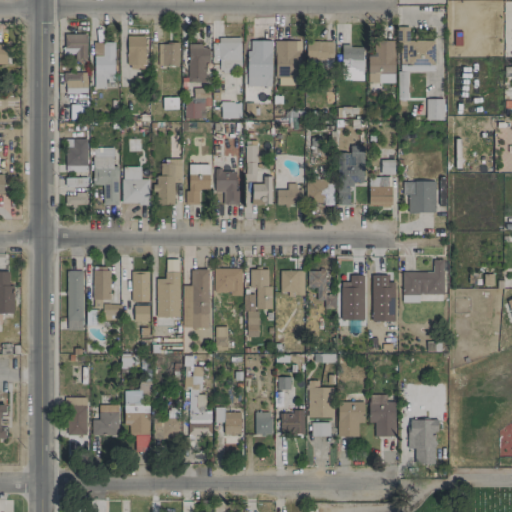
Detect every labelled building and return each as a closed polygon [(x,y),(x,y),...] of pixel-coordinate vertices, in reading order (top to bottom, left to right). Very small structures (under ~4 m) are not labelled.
[(433,71),(433,40),(407,40),(407,28),(398,28),(398,98),(405,98),(405,71),(433,71)] [(73,61),(85,61),(85,34),(63,34),(63,50),(72,49),(73,61)] [(143,36),(125,36),(126,69),(144,68),(143,36)] [(238,37),(217,38),(218,72),(238,72),(238,37)] [(269,78),(271,41),(246,40),(245,77),(269,78)] [(273,41),(274,78),(298,77),(298,40),(273,41)] [(332,41),(304,41),(304,63),(331,64),(332,41)] [(393,82),(392,41),(375,41),(375,55),(366,55),(366,82),(393,82)] [(112,42),(92,42),(93,88),(114,88),(112,42)] [(177,43),(156,43),(156,66),(177,65),(177,43)] [(186,82),(204,82),(204,62),(207,62),(208,45),(187,45),(186,82)] [(361,80),(362,46),(340,45),(340,79),(361,80)] [(64,73),(64,92),(85,91),(85,72),(64,73)] [(209,90),(191,89),(190,102),(208,103),(209,90)] [(176,97),(161,97),(161,109),(176,109),(176,97)] [(442,120),(442,99),(424,99),(424,120),(442,120)] [(219,118),(239,118),(239,102),(220,102),(219,118)] [(183,118),(202,118),(203,103),(183,103),(183,118)] [(68,118),(85,119),(86,105),(69,104),(68,118)] [(64,165),(85,165),(85,131),(64,132),(64,165)] [(254,145),(243,145),(244,173),(255,172),(254,145)] [(362,145),(348,145),(348,152),(336,152),(336,205),(348,205),(348,183),(362,183),(362,145)] [(116,205),(116,165),(112,165),(112,147),(91,147),(91,184),(101,185),(101,204),(116,205)] [(392,174),(393,148),(379,148),(378,174),(392,174)] [(172,205),(173,182),(180,182),(180,160),(158,160),(158,176),(154,176),(153,204),(172,205)] [(184,164),(184,204),(197,204),(197,189),(208,189),(207,164),(184,164)] [(120,203),(147,204),(147,179),(138,179),(139,167),(120,167),(120,203)] [(234,170),(213,171),(213,192),(221,192),(221,204),(235,204),(234,170)] [(249,184),(249,204),(269,204),(269,176),(261,176),(261,183),(249,184)] [(367,206),(390,206),(389,176),(367,176),(367,206)] [(64,187),(86,186),(85,177),(64,178),(64,187)] [(304,204),(330,204),(331,179),(304,178),(304,204)] [(401,181),(401,195),(406,194),(407,212),(433,212),(433,181),(401,181)] [(274,189),(275,204),(298,204),(298,183),(285,183),(285,189),(274,189)] [(85,204),(85,194),(63,194),(63,205),(85,204)] [(442,294),(441,259),(431,260),(431,271),(400,272),(401,302),(417,302),(417,294),(442,294)] [(92,268),(91,308),(100,308),(100,299),(108,299),(109,268),(92,268)] [(212,294),(240,295),(240,268),(212,268),(212,294)] [(207,269),(189,269),(188,328),(206,328),(207,269)] [(266,269),(247,269),(248,288),(254,288),(254,309),(269,308),(269,285),(266,285),(266,269)] [(302,270),(278,270),(278,293),(302,293),(302,270)] [(323,294),(324,270),(305,270),(305,288),(315,288),(314,300),(323,300),(323,308),(334,309),(334,295),(323,294)] [(7,271),(0,271),(0,312),(12,313),(12,285),(7,285),(7,271)] [(66,271),(65,330),(80,330),(81,271),(66,271)] [(147,301),(147,271),(130,271),(129,301),(147,301)] [(177,271),(163,272),(164,278),(154,279),(155,317),(178,317),(177,271)] [(362,275),(348,274),(348,282),(339,282),(339,320),(362,320),(362,275)] [(393,321),(392,282),(386,282),(386,274),(369,275),(370,321),(393,321)] [(255,294),(244,294),(243,336),(254,336),(255,294)] [(101,320),(118,320),(119,304),(101,304),(101,320)] [(147,306),(132,305),(132,321),(147,321),(147,306)] [(224,326),(213,327),(214,350),(225,349),(224,326)] [(184,436),(209,436),(210,411),(205,411),(205,394),(199,394),(199,366),(186,366),(184,436)] [(288,376),(275,376),(275,389),(288,389),(288,376)] [(331,417),(331,387),(317,387),(317,381),(306,380),(305,417),(331,417)] [(122,390),(123,425),(127,425),(128,435),(134,435),(134,448),(148,448),(147,381),(137,381),(137,390),(122,390)] [(373,436),(393,436),(393,401),(384,401),(384,394),(367,395),(367,422),(373,422),(373,436)] [(85,435),(84,397),(65,398),(66,435),(85,435)] [(362,402),(337,401),(337,436),(356,437),(357,422),(362,423),(362,402)] [(116,404),(96,405),(97,419),(90,419),(90,435),(117,435),(116,404)] [(239,412),(222,412),(222,407),(213,407),(213,421),(221,422),(221,434),(238,434),(239,412)] [(302,411),(279,410),(278,433),(302,434),(302,411)] [(269,434),(269,412),(252,412),(252,433),(269,434)] [(152,440),(178,439),(177,418),(152,419),(152,440)] [(434,464),(433,419),(406,419),(407,448),(413,448),(413,464),(434,464)] [(310,436),(328,436),(327,421),(309,422),(310,436)]
